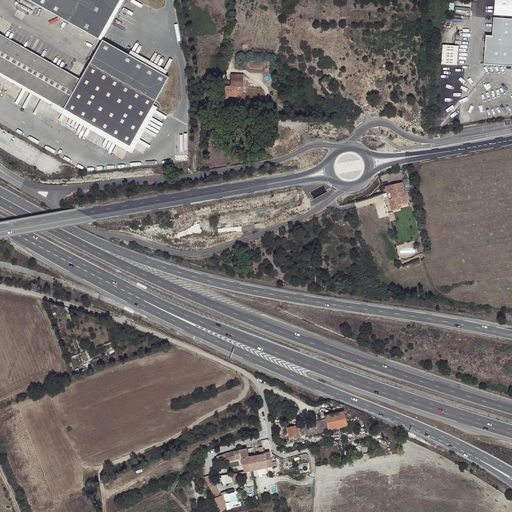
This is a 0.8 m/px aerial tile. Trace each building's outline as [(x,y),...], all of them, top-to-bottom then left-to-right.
[(23,0),(95,40),(118,0),(23,0)] [(511,19),(493,18),(492,36),(486,36),(483,64),(511,66),(511,19)] [(0,68),(55,99),(131,143),(155,102),(157,98),(171,75),(167,72),(131,52),(105,37),(83,76),(0,28),(0,68)] [(445,44),(443,64),(458,65),(460,46),(445,44)] [(228,104),(229,99),(229,96),(232,97),(237,97),(237,92),(243,92),(244,75),(231,74),(231,81),(223,81),(222,104),(228,104)] [(325,78),(321,82),(330,94),(335,91),(325,78)] [(131,143),(55,99),(52,104),(134,150),(159,105),(155,102),(131,143)] [(213,104),(213,100),(205,100),(205,112),(212,113),(213,104)] [(404,191),(402,182),(385,186),(391,211),(398,209),(397,205),(407,202),(405,191),(404,191)] [(291,415),(289,407),(282,409),(283,417),(291,415)] [(297,439),(347,426),(344,411),(324,416),(325,420),(298,427),(298,425),(287,427),(290,440),(297,439)] [(251,464),(252,471),(267,468),(264,450),(263,448),(260,448),(261,456),(257,456),(258,461),(257,462),(258,463),(251,464)] [(235,452),(237,460),(241,459),(249,458),(247,449),(239,451),(235,452)] [(264,450),(267,468),(272,467),(277,466),(276,462),(272,463),(270,453),(266,453),(265,450),(264,450)] [(237,460),(235,452),(225,454),(217,456),(218,460),(226,458),(227,462),(237,460)] [(241,459),(244,472),(252,471),(251,464),(258,463),(257,462),(258,461),(257,456),(249,458),(241,459)] [(231,473),(221,476),(223,484),(233,482),(231,473)] [(213,474),(206,477),(214,496),(220,494),(213,474)]
